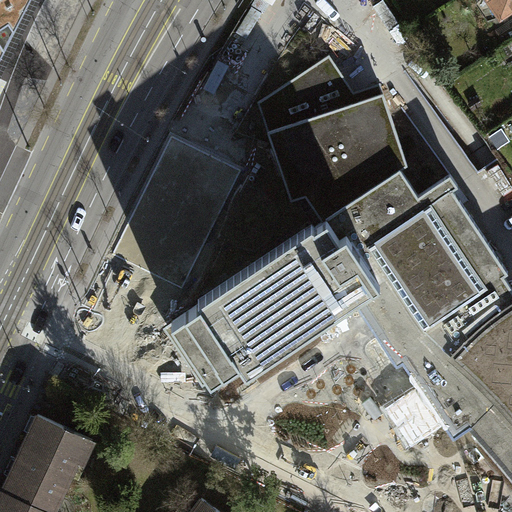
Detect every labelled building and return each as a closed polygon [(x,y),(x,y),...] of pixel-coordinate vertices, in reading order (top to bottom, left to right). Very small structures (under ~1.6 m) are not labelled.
[(0,0),(0,54),(2,57),(30,0),(0,0)] [(511,0),(488,0),(500,18),(511,9),(511,0)] [(511,286),(504,274),(509,271),(452,188),(457,185),(449,173),(418,194),(401,169),(406,166),(382,92),(351,103),(334,80),(341,76),(328,56),(259,102),(293,200),(306,196),(322,219),(326,216),(339,235),(345,231),(380,284),(352,302),(395,366),(401,362),(434,411),(444,426),(452,439),(468,428),(511,478),(511,286)] [(326,216),(322,219),(312,226),(310,223),(197,300),(196,305),(170,322),(189,350),(210,381),(213,378),(237,362),(246,374),(314,328),(352,302),(380,284),(345,231),(339,235),(326,216)] [(36,413),(2,490),(50,511),(73,459),(81,463),(92,438),(36,413)] [(2,490),(0,494),(0,511),(49,511),(50,511),(2,490)] [(222,511),(202,497),(190,511),(222,511)]
